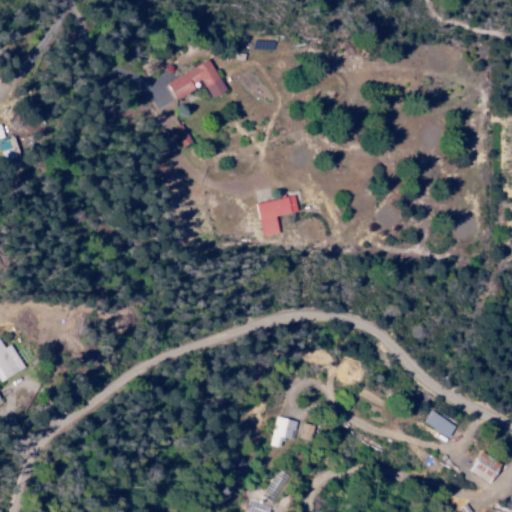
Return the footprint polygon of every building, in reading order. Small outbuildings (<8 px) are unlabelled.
[(222,90),(204,58),(162,82),(172,100),(191,89),(188,84),(197,79),(208,97),(222,90)] [(0,137),(0,159),(12,159),(12,137),(0,137)] [(251,203),(258,237),(275,233),(271,216),(293,211),(289,195),(251,203)] [(433,438),(441,442),(450,424),(425,411),(418,423),(436,433),(433,438)] [(289,440),(293,420),(272,416),(267,446),(276,448),(278,438),(289,440)] [(310,425),(299,422),(295,439),(307,441),(310,425)] [(496,461),(473,451),(463,472),(486,482),(496,461)]
